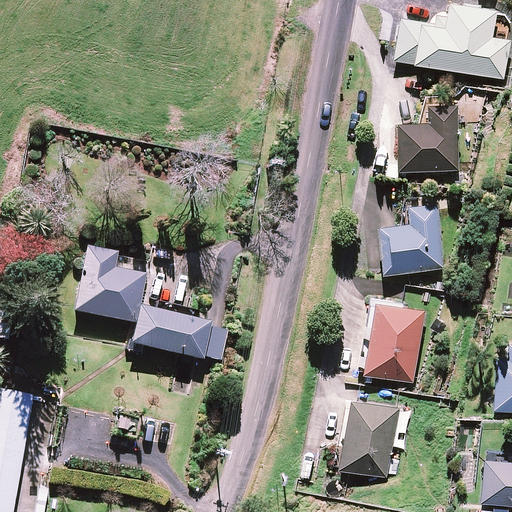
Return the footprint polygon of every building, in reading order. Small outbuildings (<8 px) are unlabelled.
[(493,9),(445,1),(441,25),(400,18),(393,60),(502,78),(509,40),(489,36),(493,9)] [(485,106),(484,90),(452,91),(452,104),(425,104),(425,122),(394,122),(395,170),(457,169),(456,125),(473,125),(473,106),(485,106)] [(441,268),(437,204),(403,206),(405,224),(376,226),(379,273),(441,268)] [(113,253),(84,246),(70,310),(130,323),(126,343),(198,359),(206,322),(136,307),(143,275),(110,268),(113,253)] [(423,309),(372,301),(360,372),(411,381),(423,309)] [(511,357),(495,357),(493,410),(511,410),(511,357)] [(8,511),(29,395),(0,389),(0,511),(8,511)] [(408,408),(347,398),(336,470),(385,477),(390,446),(402,447),(408,408)] [(155,419),(145,416),(140,439),(150,441),(155,419)] [(511,458),(483,456),(480,503),(511,504),(511,458)]
